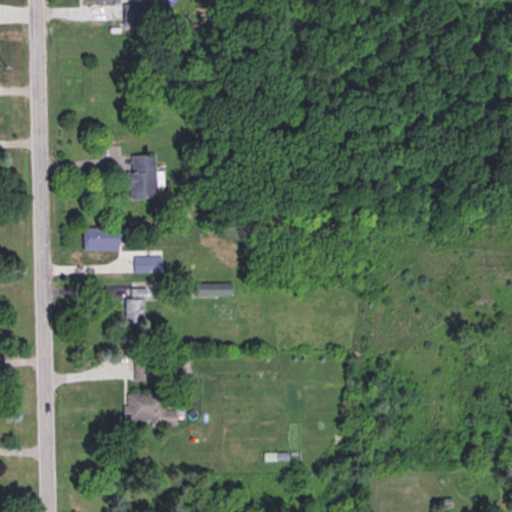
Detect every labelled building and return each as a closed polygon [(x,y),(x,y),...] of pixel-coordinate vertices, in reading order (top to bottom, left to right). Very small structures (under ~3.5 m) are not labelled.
[(153,198),(153,154),(129,155),(129,172),(123,172),(124,198),(153,198)] [(81,251),(116,251),(116,228),(81,228),(81,251)] [(131,273),(149,273),(149,258),(131,258),(131,273)] [(229,297),(229,283),(193,283),(193,297),(229,297)] [(122,299),(122,324),(143,324),(143,299),(122,299)] [(133,380),(146,380),(146,364),(133,364),(133,380)] [(149,421),(149,426),(176,426),(176,410),(163,410),(163,394),(124,394),(125,422),(149,421)] [(312,511),(319,509),(314,496),(307,499),(312,511)]
